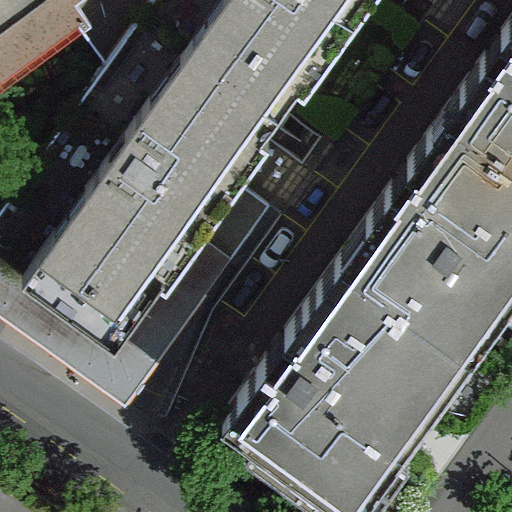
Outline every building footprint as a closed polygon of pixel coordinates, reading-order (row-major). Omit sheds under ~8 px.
[(1,0),(0,1),(0,77),(89,13),(79,0),(1,0)] [(79,0),(89,13),(116,49),(146,8),(151,0),(79,0)] [(151,0),(146,8),(197,43),(227,0),(151,0)] [(227,0),(197,43),(283,105),(300,81),(307,86),(369,0),(227,0)] [(197,43),(146,8),(116,49),(0,208),(0,244),(8,251),(31,269),(41,255),(106,167),(197,43)] [(511,17),(449,104),(511,149),(511,17)] [(31,269),(118,332),(129,317),(162,272),(169,276),(201,232),(239,179),(271,134),(266,130),(283,105),(197,43),(106,167),(41,255),(31,269)] [(511,268),(511,149),(449,104),(344,247),(465,334),(511,268)] [(271,202),(239,179),(201,232),(235,257),(271,202)] [(8,251),(0,244),(0,297),(123,387),(136,397),(235,257),(201,232),(169,276),(162,272),(129,317),(118,332),(31,269),(8,251)] [(465,334),(344,247),(226,412),(356,508),(408,437),(397,429),(465,334)] [(71,511),(0,471),(0,511),(71,511)]
